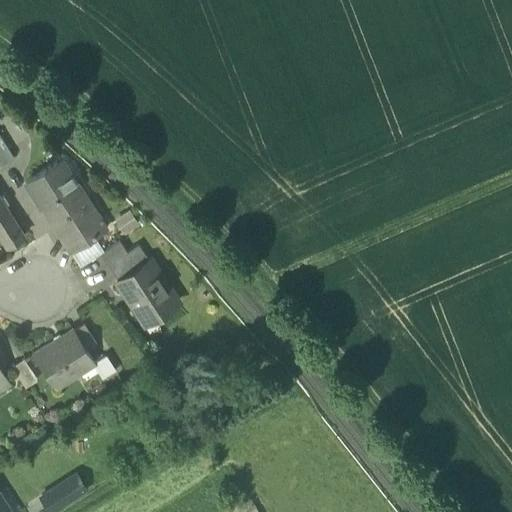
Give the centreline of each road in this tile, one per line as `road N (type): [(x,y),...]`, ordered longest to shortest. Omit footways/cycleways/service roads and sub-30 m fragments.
road 1 (track): [(0,37),(77,95),(270,280),(456,511)]
road 2 (track): [(511,178),(270,280)]
